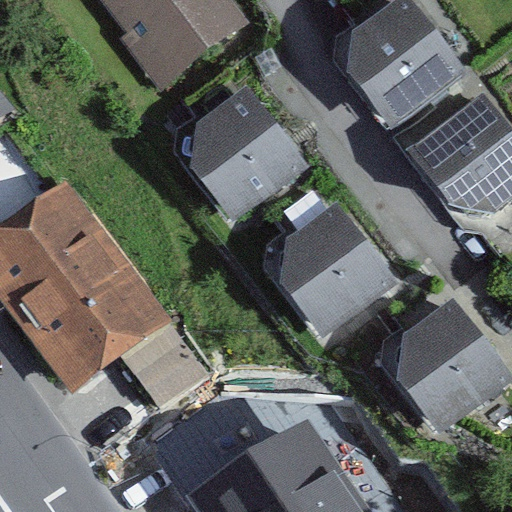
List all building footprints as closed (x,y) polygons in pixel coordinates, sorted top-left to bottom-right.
[(80,0),(151,90),(237,24),(217,0),(80,0)] [(386,150),(457,87),(395,19),(324,83),(386,150)] [(0,116),(15,107),(0,84),(0,116)] [(228,252),(301,185),(234,108),(193,147),(189,210),(228,252)] [(467,251),(511,212),(511,158),(473,114),(402,177),(467,251)] [(0,328),(62,407),(162,328),(53,190),(0,231),(0,328)] [(318,363),(392,297),(326,224),(283,269),(279,322),(318,363)] [(440,462),(509,397),(441,317),(402,354),(394,413),(440,462)] [(199,511),(370,511),(311,419),(189,496),(199,511)]
